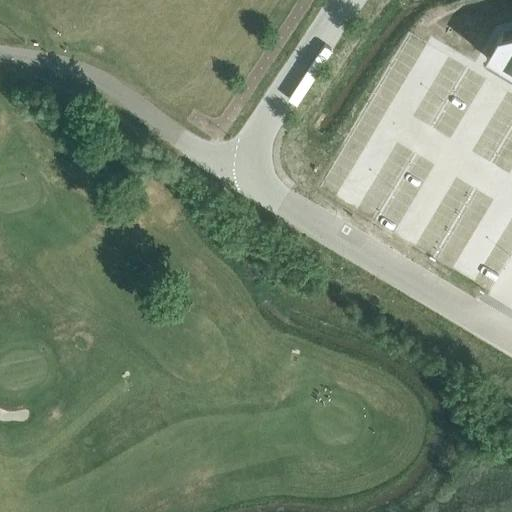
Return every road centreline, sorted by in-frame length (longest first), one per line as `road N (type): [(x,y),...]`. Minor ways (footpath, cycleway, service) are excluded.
road 1 (unclassified): [(511,339),(283,202),(245,166)]
road 2 (unclassified): [(245,166),(215,160),(80,68),(0,56)]
road 3 (unclassified): [(338,12),(245,166)]
